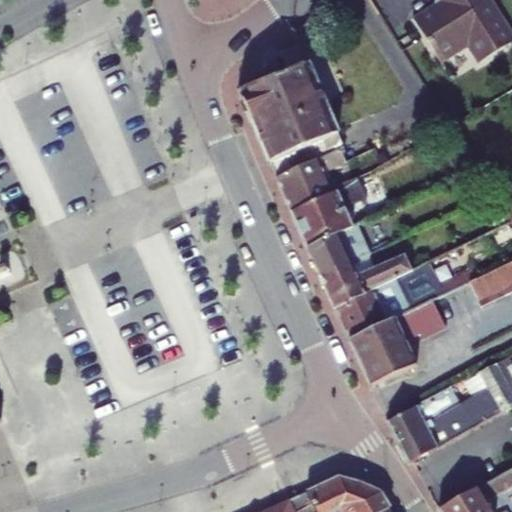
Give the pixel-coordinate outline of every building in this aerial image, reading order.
[(511,47),(483,0),(436,0),(439,4),(436,16),(432,16),(413,28),(438,69),(467,51),(479,70),(511,50),(511,47)] [(295,46),(276,55),(285,75),(304,67),(295,46)] [(272,179),(338,147),(315,92),(304,67),(285,75),(237,95),(268,169),(272,179)] [(438,115),(412,128),(419,140),(443,126),(438,115)] [(385,145),(378,148),(385,159),(391,156),(385,145)] [(333,167),(346,161),(340,147),(338,147),(272,179),(287,209),(328,193),(343,187),(333,167)] [(328,193),(287,209),(305,248),(359,223),(345,192),(330,198),(328,193)] [(408,271),(334,309),(348,340),(388,320),(384,312),(390,309),(388,305),(511,244),(511,235),(506,222),(408,271)] [(359,223),(305,248),(318,276),(363,254),(371,250),(359,223)] [(363,254),(318,276),(334,309),(408,271),(402,257),(371,269),(363,254)] [(511,259),(451,289),(461,310),(501,290),(503,295),(511,290),(511,259)] [(388,320),(348,340),(370,386),(416,364),(403,337),(421,328),(411,309),(388,320)] [(165,348),(170,361),(189,353),(183,340),(165,348)] [(441,393),(387,422),(391,431),(410,462),(511,402),(511,395),(495,363),(478,372),(493,399),(479,406),(476,402),(462,410),(458,404),(450,409),(441,393)] [(511,473),(447,511),(499,511),(495,503),(511,492),(511,473)] [(376,511),(386,507),(378,493),(357,483),(333,479),(303,492),(309,504),(297,511),(293,511),(316,511),(335,504),(340,511),(376,511)] [(309,504),(303,492),(290,498),(297,511),(309,504)] [(259,511),(291,511),(284,501),(259,511)]
